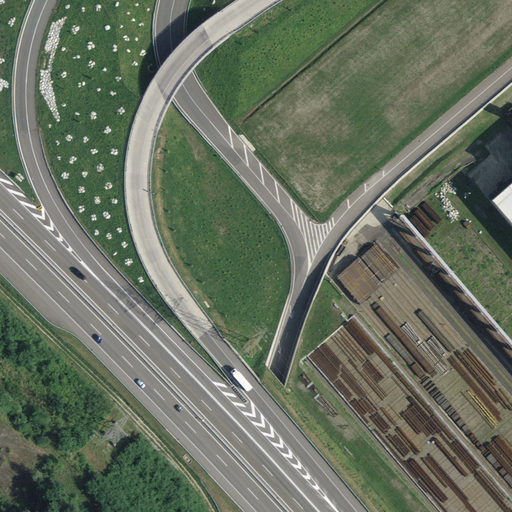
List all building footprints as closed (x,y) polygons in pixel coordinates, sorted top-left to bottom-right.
[(511,23),(511,0),(493,0),(511,23)] [(425,121),(499,63),(489,50),(441,89),(435,83),(410,103),(425,121)] [(339,96),(347,107),(357,100),(349,89),(339,96)] [(511,191),(498,203),(511,219),(511,191)] [(416,213),(433,231),(444,220),(427,203),(416,213)] [(418,287),(432,302),(451,284),(436,269),(418,287)]
